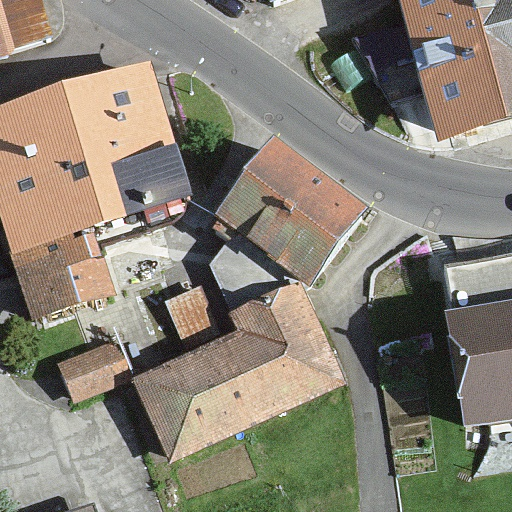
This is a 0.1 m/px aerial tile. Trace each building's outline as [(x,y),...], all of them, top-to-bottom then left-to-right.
[(0,56),(45,42),(31,0),(2,0),(0,1),(0,56)] [(329,0),(262,0),(271,23),(329,0)] [(511,0),(392,0),(438,163),(511,141),(511,0)] [(0,225),(9,253),(14,270),(93,245),(190,215),(149,82),(0,128),(0,225)] [(217,227),(234,241),(212,270),(243,339),(134,389),(170,466),(344,386),(302,295),(362,220),(277,152),(217,227)] [(93,245),(14,270),(30,323),(110,298),(93,245)] [(446,323),(467,431),(511,422),(511,260),(447,273),(456,321),(446,323)] [(127,333),(67,357),(84,399),(144,375),(127,333)]
